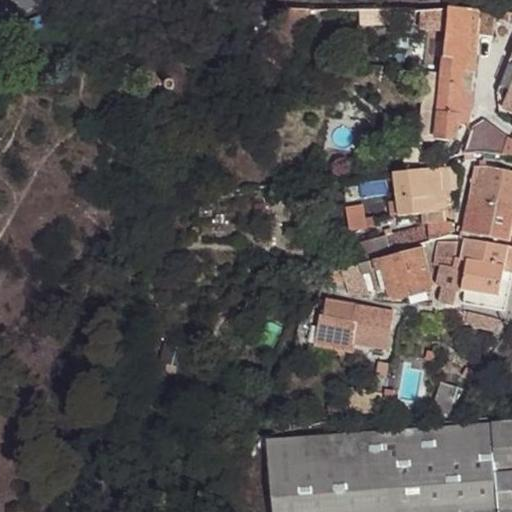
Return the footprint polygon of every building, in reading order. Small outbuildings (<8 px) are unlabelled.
[(449,10),(418,14),(416,34),(435,36),(446,35),(445,52),(449,10)] [(497,13),(449,10),(445,52),(444,75),(443,75),(437,143),(451,144),(458,139),(459,127),(468,127),(471,94),(462,93),(463,74),(474,75),(478,39),(492,40),(497,13)] [(289,11),(273,27),(294,42),(313,11),(289,11)] [(432,75),(443,75),(445,52),(446,35),(435,36),(432,75)] [(437,143),(443,75),(432,75),(421,73),(416,142),(437,143)] [(471,94),(474,75),(463,74),(462,93),(471,94)] [(172,81),(169,91),(170,92),(174,91),(177,88),(176,83),(172,81)] [(469,148),(468,154),(480,155),(490,156),(500,160),(511,160),(511,140),(500,132),(471,135),(469,148)] [(475,170),(469,201),(481,203),(488,168),(475,170)] [(511,173),(488,168),(481,203),(511,208),(511,173)] [(448,170),(437,171),(441,193),(451,191),(448,170)] [(441,193),(437,171),(391,176),(398,220),(428,216),(426,208),(443,207),(441,193)] [(469,201),(461,240),(465,241),(473,242),(475,236),(481,203),(469,201)] [(511,220),(511,208),(481,203),(475,236),(508,242),(511,220)] [(358,246),(362,263),(387,255),(431,242),(426,227),(358,246)] [(473,242),(465,241),(461,260),(461,264),(466,265),(504,271),(509,249),(506,248),(473,242)] [(461,264),(461,260),(454,259),(456,244),(438,243),(436,266),(443,267),(439,287),(445,289),(443,302),(455,304),(457,291),(462,291),(466,265),(461,264)] [(420,251),(380,263),(382,271),(389,299),(430,288),(420,251)] [(382,271),(380,263),(328,277),(332,286),(382,271)] [(504,271),(466,265),(462,291),(467,293),(500,299),(504,276),(504,271)] [(500,299),(508,300),(511,285),(511,279),(511,278),(504,276),(500,299)] [(465,307),(505,313),(508,300),(500,299),(467,293),(465,307)] [(395,315),(326,305),(324,320),(320,319),(316,349),(354,355),(355,349),(389,354),(395,315)] [(459,392),(440,386),(430,412),(449,419),(459,392)] [(383,397),(365,394),(362,411),(380,414),(383,397)] [(511,511),(511,426),(284,444),(288,511),(511,511)]
